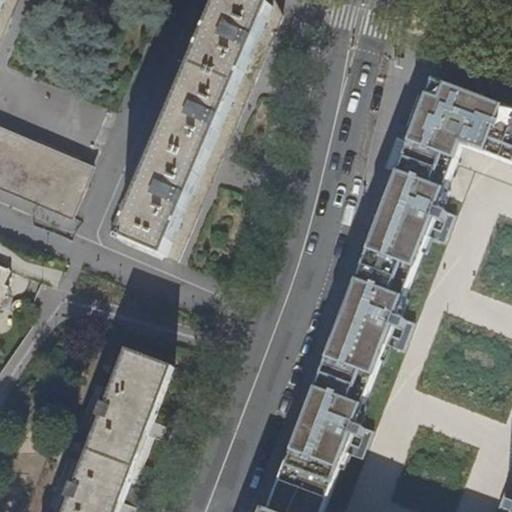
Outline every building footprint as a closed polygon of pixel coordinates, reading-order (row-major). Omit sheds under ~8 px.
[(0,0),(0,44),(18,0),(0,0)] [(129,242),(180,262),(219,170),(258,78),(262,69),(270,50),(275,37),(284,16),(276,0),(275,0),(209,0),(207,6),(204,13),(201,21),(193,40),(151,140),(111,234),(124,239),(123,243),(128,245),(129,242)] [(270,511),(511,511),(511,111),(494,104),(457,90),(435,82),(432,91),(429,100),(421,96),(405,138),(413,141),(380,226),(370,253),(363,272),(347,312),(323,375),(303,429),(280,488),(270,511)] [(95,169),(0,129),(0,187),(74,219),(95,169)] [(0,306),(1,307),(9,287),(5,285),(12,271),(0,266),(0,306)] [(120,511),(128,492),(145,448),(167,390),(175,368),(129,350),(108,405),(101,402),(96,415),(103,418),(77,486),(70,483),(65,496),(72,499),(66,511),(120,511)]
